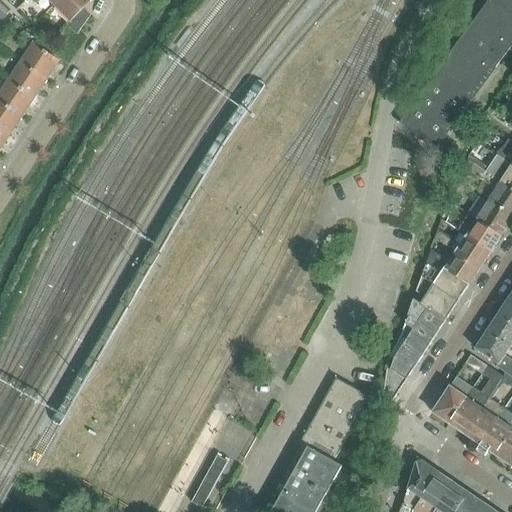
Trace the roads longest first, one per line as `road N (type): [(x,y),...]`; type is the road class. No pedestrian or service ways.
road 1 (residential): [(128,0),(0,190)]
road 2 (residential): [(406,431),(511,259)]
road 3 (residential): [(511,502),(406,431)]
